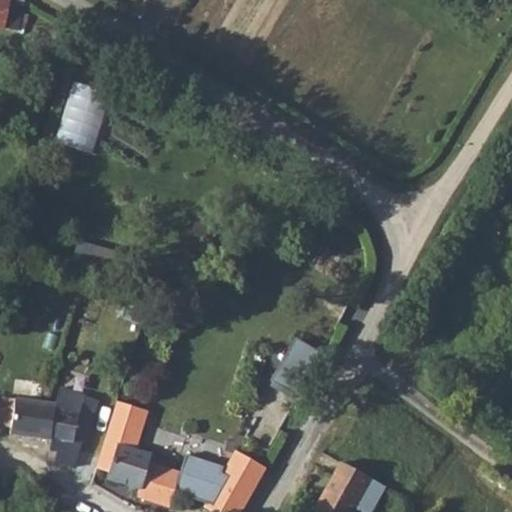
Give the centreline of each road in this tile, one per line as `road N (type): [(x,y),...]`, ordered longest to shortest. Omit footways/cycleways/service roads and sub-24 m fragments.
road 1 (residential): [(417,226),(130,32),(68,0)]
road 2 (residential): [(351,361),(511,467)]
road 3 (residential): [(269,511),(351,361)]
road 4 (residential): [(417,226),(511,86)]
road 5 (residential): [(351,361),(417,226)]
road 6 (residential): [(109,511),(0,447)]
